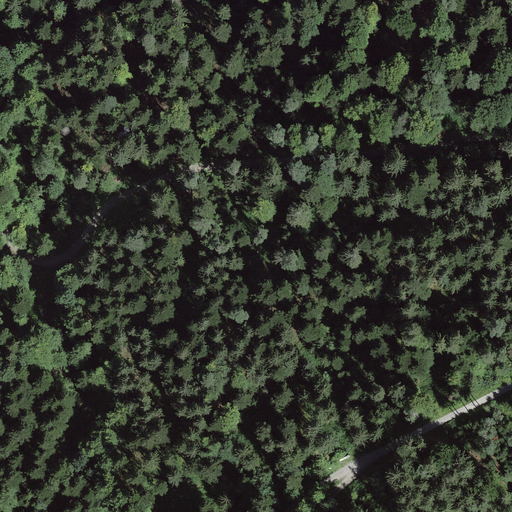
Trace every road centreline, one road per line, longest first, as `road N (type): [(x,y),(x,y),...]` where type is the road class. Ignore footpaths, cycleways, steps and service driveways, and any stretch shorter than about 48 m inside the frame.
road 1 (track): [(511,136),(199,168),(102,208),(65,263),(34,264),(0,234)]
road 2 (track): [(316,511),(354,463),(511,386)]
